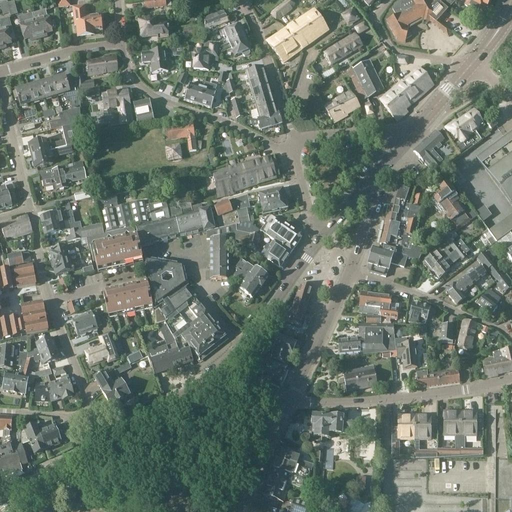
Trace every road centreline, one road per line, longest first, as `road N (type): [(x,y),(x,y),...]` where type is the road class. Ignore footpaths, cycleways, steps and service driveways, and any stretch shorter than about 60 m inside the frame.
road 1 (residential): [(289,402),(401,398),(511,377)]
road 2 (residential): [(29,209),(48,301),(87,400),(74,416)]
road 3 (residential): [(120,45),(130,75),(157,99),(293,150)]
road 4 (secondary): [(209,378),(318,242)]
road 5 (residential): [(497,328),(348,274)]
road 6 (residential): [(291,138),(273,73),(239,0)]
road 7 (secondary): [(86,451),(209,378)]
road 8 (residential): [(289,402),(348,274)]
road 9 (residential): [(0,81),(29,209)]
road 10 (residential): [(0,70),(120,45)]
road 11 (residential): [(235,511),(289,402)]
